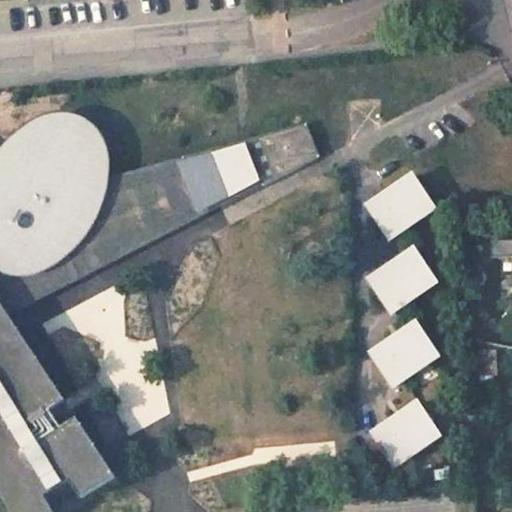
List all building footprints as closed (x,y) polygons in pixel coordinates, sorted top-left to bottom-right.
[(4,312),(75,275),(53,263),(64,254),(73,245),(82,235),(89,224),(94,214),(98,203),(101,192),(103,180),(104,169),(100,148),(94,137),(83,126),(68,122),(50,122),(35,128),(23,137),(9,149),(0,159),(0,505),(3,511),(51,511),(49,508),(58,503),(55,499),(64,493),(67,498),(77,492),(81,500),(115,479),(76,421),(71,424),(59,406),(64,403),(4,312)] [(314,161),(301,126),(182,159),(202,210),(259,179),(262,186),(314,161)] [(202,210),(182,159),(103,180),(101,192),(98,203),(94,214),(89,224),(82,235),(73,245),(64,254),(53,263),(75,275),(202,210)] [(419,190),(411,178),(379,202),(382,205),(389,214),(377,222),(388,237),(399,229),(402,233),(434,210),(425,199),(427,196),(427,194),(426,192),(423,189),(421,189),(419,190)] [(389,214),(382,205),(371,213),(377,222),(389,214)] [(420,265),(412,253),(381,276),(384,280),(390,289),(379,297),(390,312),(401,304),(403,308),(435,285),(427,274),(429,270),(429,268),(428,266),(424,264),(420,265)] [(390,289),(384,280),(373,288),(379,297),(390,289)] [(422,340),(414,328),(382,351),(385,355),(391,364),(380,372),(391,387),(402,379),(405,383),(436,360),(428,349),(430,347),(430,345),(429,341),(426,339),(422,340)] [(391,364),(385,355),(374,363),(380,372),(391,364)] [(423,415),(415,403),(383,426),(386,430),(393,439),(382,447),(392,461),(403,454),(406,458),(438,435),(430,424),(432,420),(432,418),(431,416),(429,414),(427,414),(423,415)] [(393,439),(386,430),(375,438),(382,447),(393,439)]
